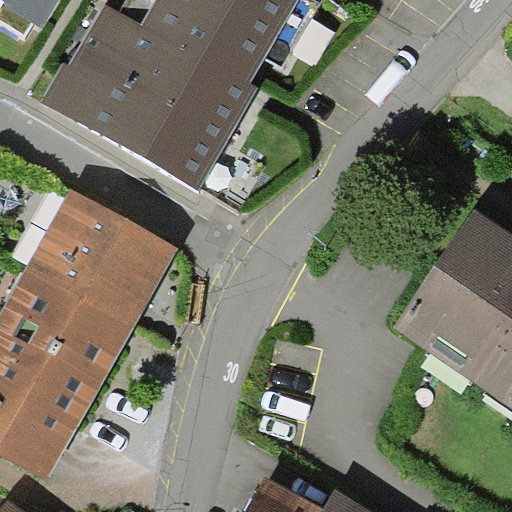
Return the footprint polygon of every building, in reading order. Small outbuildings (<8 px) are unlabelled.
[(0,0),(0,9),(35,32),(55,0),(0,0)] [(300,0),(159,0),(143,29),(101,5),(43,106),(199,196),(258,93),(250,88),(300,0)] [(172,251),(67,191),(0,309),(0,453),(44,478),(172,251)] [(511,245),(476,222),(397,339),(511,416),(511,245)] [(329,511),(313,511),(269,485),(253,511),(365,511),(339,496),(329,511)]
